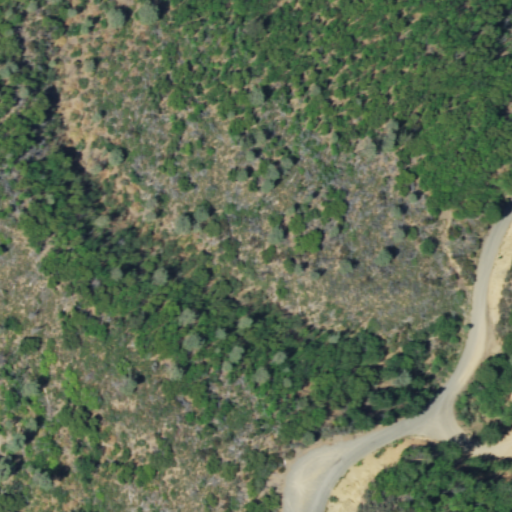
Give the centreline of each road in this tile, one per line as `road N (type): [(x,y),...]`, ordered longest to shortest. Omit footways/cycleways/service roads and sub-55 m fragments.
road 1 (tertiary): [(443,411),(472,340),(486,267),(511,216)]
road 2 (residential): [(327,511),(364,452),(443,411)]
